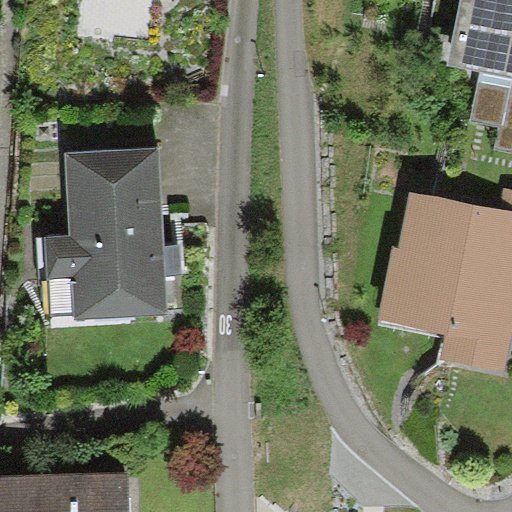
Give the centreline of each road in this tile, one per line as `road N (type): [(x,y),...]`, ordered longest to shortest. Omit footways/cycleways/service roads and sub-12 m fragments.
road 1 (residential): [(450,511),(341,405),(321,357),(305,301),(291,0)]
road 2 (residential): [(237,511),(230,348),(243,0)]
